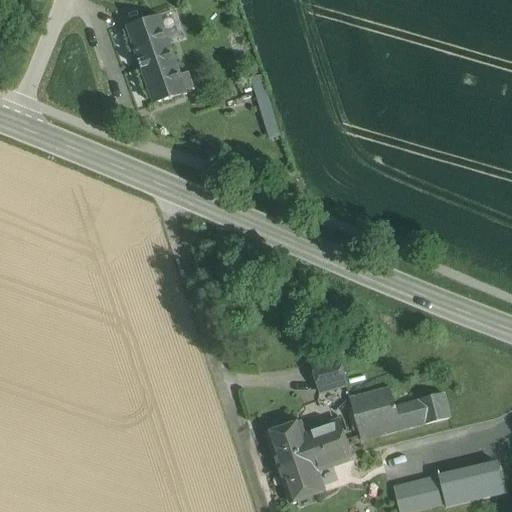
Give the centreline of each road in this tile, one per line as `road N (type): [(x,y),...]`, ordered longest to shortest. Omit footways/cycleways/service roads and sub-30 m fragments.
road 1 (tertiary): [(21,124),(511,318)]
road 2 (unclassified): [(21,124),(66,0)]
